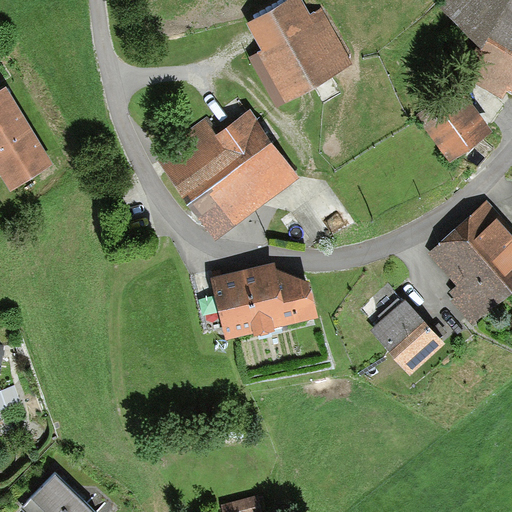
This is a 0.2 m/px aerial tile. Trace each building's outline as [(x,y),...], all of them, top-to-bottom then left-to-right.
[(300,0),(275,0),(247,17),(287,85),(334,57),(300,0)] [(487,38),(473,66),(511,85),(511,0),(441,0),(439,4),(487,38)] [(461,83),(420,114),(450,153),(490,122),(461,83)] [(6,91),(0,94),(0,162),(14,185),(50,163),(6,91)] [(205,120),(158,155),(215,229),(295,169),(250,110),(216,135),(205,120)] [(511,234),(486,206),(435,252),(484,306),(511,281),(511,234)] [(273,269),(218,280),(229,330),(315,311),(307,284),(273,269)] [(406,304),(378,331),(413,368),(441,340),(406,304)] [(83,511),(93,502),(51,464),(27,491),(49,511),(83,511)]
